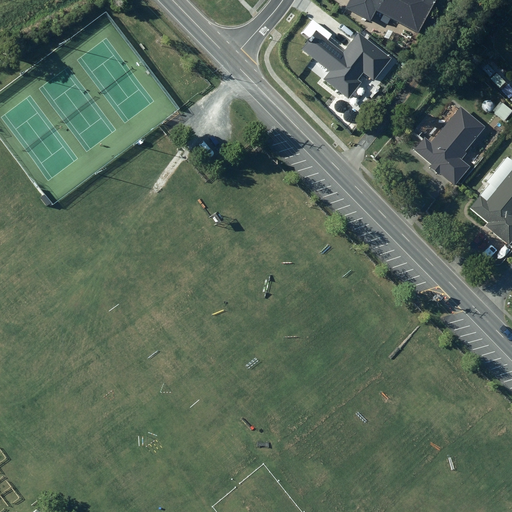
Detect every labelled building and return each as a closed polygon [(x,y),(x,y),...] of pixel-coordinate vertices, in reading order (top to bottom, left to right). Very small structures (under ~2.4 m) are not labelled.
[(349,0),(345,9),(369,23),(375,13),(394,23),(402,8),(424,20),(435,0),(349,0)] [(389,60),(357,34),(342,53),(314,31),(299,50),(328,73),(322,81),(347,101),(361,82),(358,79),(364,72),(374,79),(389,60)] [(494,73),(487,66),(482,71),(489,78),(494,73)] [(495,95),(489,101),(493,106),(499,100),(495,95)] [(511,116),(511,107),(507,103),(499,114),(508,121),(511,116)] [(460,155),(458,153),(478,129),(453,109),(424,145),(417,140),(407,153),(424,167),(422,170),(432,178),(433,176),(448,189),(463,169),(454,162),(460,155)] [(478,228),(502,247),(511,235),(511,220),(511,219),(511,168),(510,167),(488,194),(481,188),(463,210),(481,225),(478,228)]
